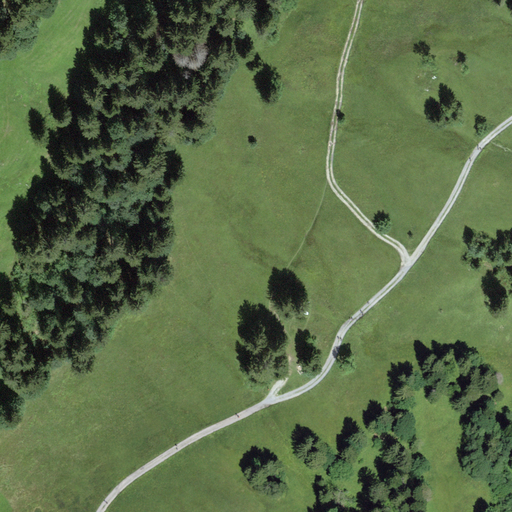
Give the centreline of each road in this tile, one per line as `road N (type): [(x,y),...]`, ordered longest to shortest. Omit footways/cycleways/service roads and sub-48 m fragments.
road 1 (track): [(407,267),(346,327),(321,376),(266,403)]
road 2 (track): [(266,403),(165,455),(100,511)]
road 3 (track): [(511,120),(476,151),(407,267)]
road 4 (track): [(360,0),(340,71),(329,171)]
road 5 (track): [(329,171),(350,205),(401,249),(407,267)]
